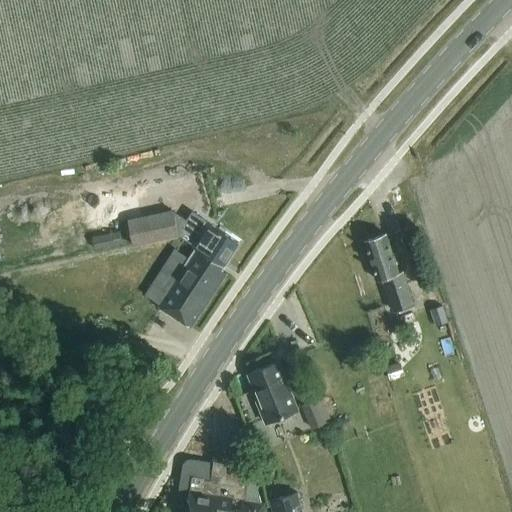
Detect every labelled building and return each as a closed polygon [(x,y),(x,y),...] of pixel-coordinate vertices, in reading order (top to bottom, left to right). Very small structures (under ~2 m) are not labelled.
[(205,223),(200,231),(174,214),(173,209),(127,220),(133,247),(150,243),(178,237),(195,248),(223,266),(237,244),(205,223)] [(123,228),(97,235),(100,247),(127,240),(123,228)] [(394,312),(413,306),(403,272),(399,274),(386,235),(365,242),(377,281),(383,279),(394,312)] [(189,258),(172,248),(151,280),(167,291),(157,306),(191,328),(225,276),(219,272),(223,266),(195,248),(189,258)] [(437,306),(427,309),(431,321),(441,318),(437,306)] [(267,422),(298,409),(278,363),(250,375),(256,389),(253,390),(267,422)] [(316,400),(300,406),(310,430),(326,423),(324,420),(329,418),(321,401),(317,402),(316,400)] [(232,454),(243,456),(244,447),(233,446),(232,454)] [(188,501),(187,511),(186,511),(267,511),(265,501),(260,500),(256,480),(248,479),(250,466),(213,460),(213,461),(189,457),(185,459),(182,462),(176,496),(179,500),(188,501)] [(301,511),(296,493),(271,500),(275,511),(301,511)]
